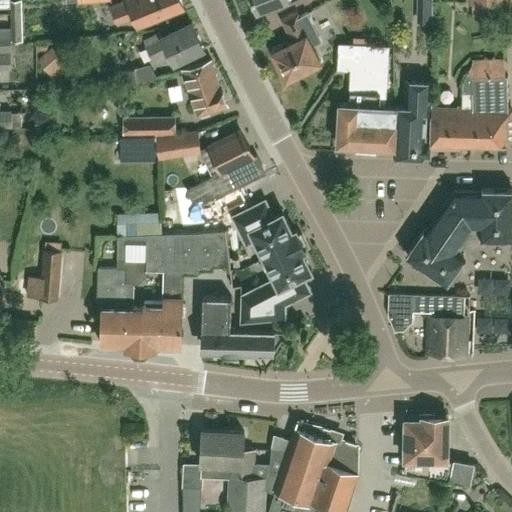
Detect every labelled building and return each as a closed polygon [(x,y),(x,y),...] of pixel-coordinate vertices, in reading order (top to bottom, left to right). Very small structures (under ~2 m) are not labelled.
[(10,0),(12,40),(23,39),(21,0),(10,0)] [(138,25),(184,6),(181,0),(123,0),(111,5),(118,22),(134,16),(138,25)] [(250,0),(250,1),(253,8),(257,8),(257,10),(282,0),(250,0)] [(400,0),(402,23),(419,21),(417,0),(400,0)] [(511,0),(472,0),(473,1),(473,16),(503,15),(502,1),(511,0)] [(331,53),(340,53),(340,42),(336,33),(322,40),(308,12),(300,16),(297,10),(282,17),(294,42),(275,51),(282,63),(278,65),(283,74),(286,73),(288,75),(318,60),(319,59),(331,53)] [(173,61),(204,46),(192,21),(161,36),(162,38),(147,45),(153,57),(168,50),(173,61)] [(0,50),(11,50),(10,26),(0,25),(0,50)] [(340,42),(340,53),(339,67),(352,68),(351,102),(341,101),(339,143),(358,144),(358,150),(366,150),(377,151),(377,145),(395,146),(397,106),(395,105),(387,105),(389,45),(340,42)] [(70,64),(62,49),(46,57),(54,72),(70,64)] [(11,50),(0,50),(0,67),(11,68),(11,50)] [(197,114),(228,105),(221,83),(219,82),(212,59),(183,69),(197,114)] [(79,83),(95,105),(117,89),(101,67),(79,83)] [(431,139),(431,146),(460,147),(461,141),(511,143),(511,107),(509,107),(509,75),(472,75),(468,70),(463,81),(463,89),(462,105),(458,105),(458,107),(431,106),(431,126),(431,139)] [(405,79),(405,85),(404,105),(395,104),(395,105),(397,106),(395,146),(396,146),(395,153),(417,154),(431,155),(431,146),(431,139),(426,138),(426,110),(430,110),(431,80),(405,79)] [(11,122),(15,122),(15,111),(11,111),(11,109),(0,108),(0,124),(12,125),(11,122)] [(124,115),(124,132),(175,132),(175,115),(124,115)] [(198,129),(156,135),(158,156),(201,150),(201,149),(198,129)] [(216,197),(237,187),(265,172),(259,160),(256,162),(240,129),(201,149),(214,175),(187,189),(192,198),(191,199),(215,195),(216,197)] [(154,135),(120,135),(120,157),(155,156),(154,135)] [(464,256),(454,249),(465,234),(482,234),(482,236),(511,236),(511,188),(483,188),(483,190),(455,190),(427,230),(425,228),(407,254),(447,281),(450,276),(454,275),(457,274),(461,268),(461,264),(461,261),(464,256)] [(305,247),(303,244),(298,233),(296,230),(297,230),(296,228),(294,229),(292,230),(283,213),(284,213),(283,211),(281,212),(273,216),(265,199),(233,215),(241,233),(246,243),(255,238),(275,277),(253,288),(246,291),(241,294),(240,321),(255,320),(285,317),(284,303),(310,291),(302,274),(310,270),(310,271),(312,270),(311,268),(310,268),(302,250),(304,249),(304,250),(306,249),(305,247)] [(162,231),(162,221),(118,222),(118,232),(162,231)] [(146,232),(145,269),(163,270),(163,284),(182,284),(182,272),(197,272),(197,268),(210,268),(213,263),(230,263),(225,228),(193,231),(160,232),(146,232)] [(136,311),(136,304),(133,304),(133,283),(137,283),(138,233),(129,233),(119,233),(118,240),(119,240),(118,266),(99,265),(98,306),(102,306),(119,307),(119,311),(136,311)] [(45,249),(41,289),(41,295),(56,296),(60,250),(45,249)] [(261,350),(275,328),(231,327),(232,295),(203,294),(202,328),(205,328),(204,346),(218,347),(218,351),(223,351),(223,352),(239,352),(239,351),(263,352),(263,351),(261,350)] [(440,309),(440,315),(428,314),(427,351),(466,352),(467,315),(464,315),(464,295),(435,294),(434,309),(440,309)] [(511,347),(511,295),(485,295),(484,346),(511,347)] [(144,305),(136,304),(136,311),(119,311),(119,307),(102,306),(101,342),(125,343),(157,344),(182,344),(183,296),(181,296),(162,296),(162,301),(144,301),(144,305)] [(413,320),(413,314),(388,313),(395,330),(396,329),(396,328),(403,329),(413,320)] [(0,336),(32,340),(34,319),(0,315),(0,336)] [(406,415),(405,446),(404,470),(448,480),(453,459),(447,458),(448,416),(406,415)] [(292,436),(290,442),(283,463),(285,464),(285,469),(267,468),(267,475),(265,484),(274,488),(268,508),(267,511),(346,511),(358,472),(358,448),(335,440),(333,439),(337,429),(322,423),(298,418),(292,436)] [(243,464),(244,447),(245,430),(203,428),(201,462),(203,462),(203,475),(215,475),(216,463),(231,463),(243,464)] [(263,511),(265,484),(267,475),(254,475),(256,447),(244,447),(243,464),(231,463),(230,473),(229,473),(226,511),(263,511)] [(470,482),(473,463),(455,459),(451,478),(470,482)]
